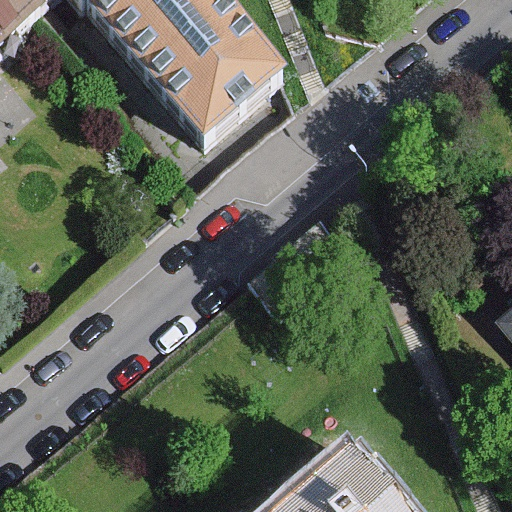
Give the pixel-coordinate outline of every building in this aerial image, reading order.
[(0,0),(0,64),(36,34),(40,30),(13,0),(0,0)] [(62,0),(74,13),(88,0),(62,0)] [(88,0),(74,13),(202,162),(291,87),(217,0),(88,0)] [(511,116),(511,68),(423,149),(448,175),(511,116)] [(318,234),(250,294),(279,326),(347,266),(318,234)] [(382,511),(348,472),(301,511),(382,511)]
